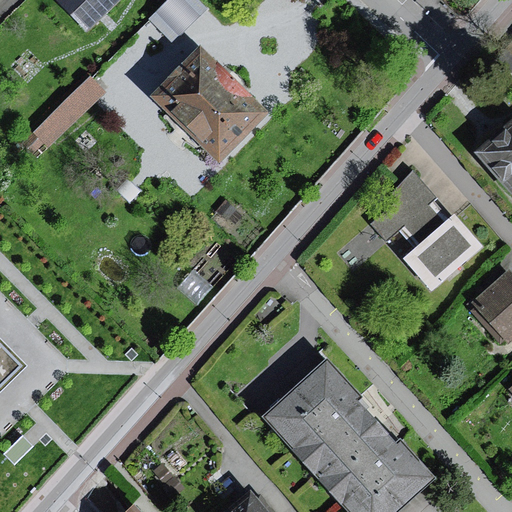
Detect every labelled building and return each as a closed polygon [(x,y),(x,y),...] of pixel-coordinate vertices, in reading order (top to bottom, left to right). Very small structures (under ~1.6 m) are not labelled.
[(127,0),(59,0),(52,7),(82,41),(127,0)] [(175,42),(207,8),(199,0),(167,0),(151,18),(175,42)] [(219,162),(267,111),(199,46),(150,96),(219,162)] [(50,153),(108,95),(92,80),(35,137),(50,153)] [(511,132),(483,156),(511,190),(511,132)] [(409,263),(438,294),(489,249),(460,217),(448,228),(430,208),(439,200),(415,174),(394,194),(401,202),(373,227),(388,245),(407,228),(426,248),(409,263)] [(511,276),(480,305),(511,340),(511,276)] [(325,361),(267,414),(354,511),(388,511),(429,476),(393,437),(362,402),(325,361)] [(168,466),(156,476),(175,500),(187,490),(168,466)] [(270,511),(257,496),(237,511),(270,511)]
